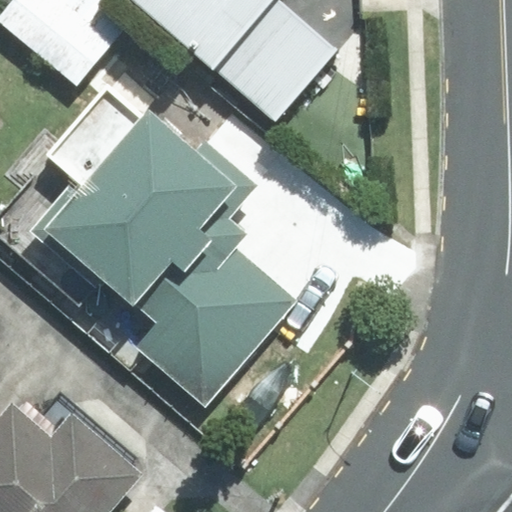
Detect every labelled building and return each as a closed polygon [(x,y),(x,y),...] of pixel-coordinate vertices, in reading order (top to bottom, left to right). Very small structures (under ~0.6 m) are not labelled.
[(114,0),(14,0),(3,13),(80,81),(135,19),(114,0)] [(157,0),(277,119),(351,45),(305,0),(157,0)] [(259,170),(135,63),(1,219),(94,299),(118,271),(170,315),(145,343),(216,404),(303,302),(213,224),(259,170)] [(0,393),(9,383),(0,374),(0,393)] [(9,383),(0,393),(0,511),(119,511),(159,468),(84,401),(60,429),(9,383)]
